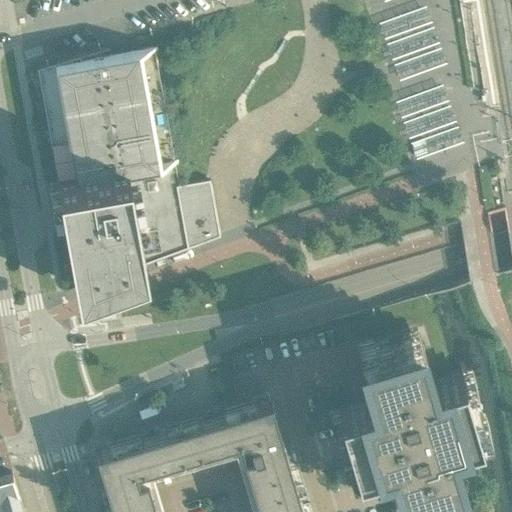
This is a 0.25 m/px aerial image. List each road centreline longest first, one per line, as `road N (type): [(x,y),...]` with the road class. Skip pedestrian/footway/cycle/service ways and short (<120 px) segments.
road 1 (tertiary): [(59,424),(274,326),(511,255)]
road 2 (tertiary): [(511,238),(270,311),(43,342)]
road 3 (residential): [(312,0),(322,70),(303,106),(257,144),(238,184),(240,211),(264,237)]
road 4 (tertiary): [(43,342),(0,107)]
road 5 (residential): [(0,38),(131,0)]
